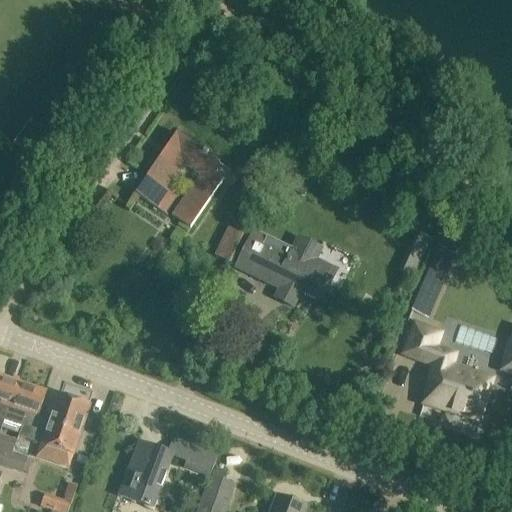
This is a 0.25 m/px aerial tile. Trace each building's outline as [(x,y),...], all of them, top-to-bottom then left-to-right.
[(219,162),(218,161),(177,133),(135,194),(165,214),(177,197),(166,189),(182,165),(199,176),(172,216),(190,229),(222,181),(211,174),(219,162)] [(283,187),(305,196),(315,174),(293,164),(283,187)] [(229,228),(215,256),(229,263),(242,234),(229,228)] [(405,258),(421,265),(432,241),(416,233),(405,258)] [(299,237),(293,249),(290,257),(263,244),(266,239),(254,234),(237,267),(280,288),(274,299),(294,309),(302,291),(321,300),(336,269),(318,261),(324,249),(299,237)] [(444,327),(436,323),(417,316),(404,351),(436,362),(423,404),(480,421),(492,379),(451,366),(455,354),(436,348),(444,327)] [(511,375),(511,332),(499,371),(511,375)] [(0,418),(5,420),(19,382),(0,375),(0,418)] [(37,415),(46,392),(19,382),(5,420),(23,426),(20,438),(29,413),(37,415)] [(37,417),(46,392),(37,415),(29,413),(20,438),(41,444),(36,457),(68,468),(90,406),(57,395),(47,421),(37,417)] [(18,443),(15,442),(4,438),(0,448),(15,453),(18,443)] [(172,458),(186,463),(187,461),(145,445),(136,470),(130,467),(119,497),(153,509),(172,458)] [(184,468),(209,478),(218,457),(193,447),(187,462),(187,461),(186,463),(184,468)] [(33,460),(15,453),(0,448),(0,465),(28,475),(33,460)] [(68,511),(71,502),(81,472),(73,470),(63,499),(45,493),(40,507),(53,511),(68,511)] [(224,511),(228,504),(235,486),(211,477),(204,495),(197,511),(224,511)] [(305,511),(308,508),(276,496),(269,511),(305,511)]
